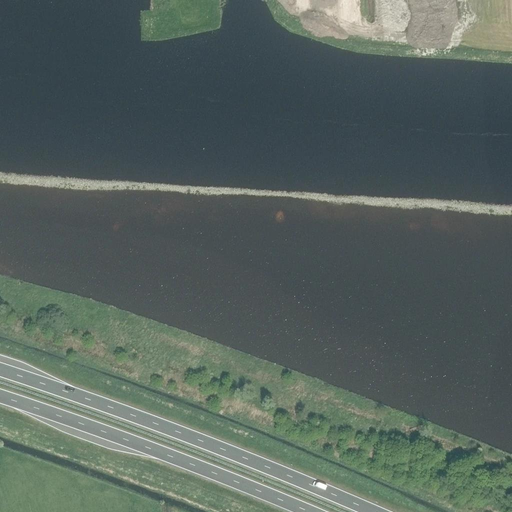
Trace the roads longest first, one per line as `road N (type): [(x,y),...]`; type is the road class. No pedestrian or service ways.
road 1 (trunk): [(369,511),(0,370)]
road 2 (trunk): [(0,397),(308,511)]
